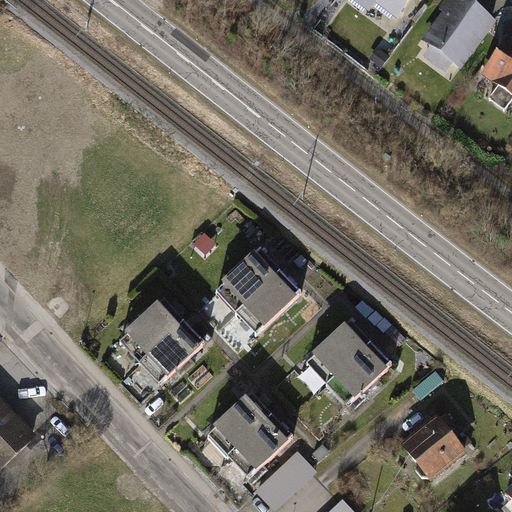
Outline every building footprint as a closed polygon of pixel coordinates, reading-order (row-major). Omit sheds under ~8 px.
[(348,0),(345,5),(364,18),(369,10),(388,24),(404,0),(348,0)] [(491,27),(453,0),(445,0),(435,14),(437,16),(415,47),(422,52),(416,60),(442,80),(449,71),(455,76),(491,27)] [(361,35),(350,28),(342,40),(352,47),(361,35)] [(511,40),(504,35),(474,78),(492,91),(483,104),(501,118),(511,105),(511,40)] [(255,231),(248,224),(237,236),(244,243),(255,231)] [(190,247),(201,259),(211,249),(200,237),(190,247)] [(236,316),(279,276),(258,254),(216,295),(236,316)] [(305,265),(298,259),(292,265),(298,272),(305,265)] [(301,300),(279,276),(236,316),(259,340),(301,300)] [(140,366),(182,325),(162,304),(119,344),(140,366)] [(205,349),(182,325),(140,366),(163,389),(205,349)] [(327,389),(370,349),(349,327),(307,368),(327,389)] [(389,327),(382,334),(397,348),(404,341),(389,327)] [(392,372),(370,349),(327,389),(350,413),(392,372)] [(0,474),(39,438),(0,397),(0,474)] [(227,461),(269,420),(249,399),(206,439),(227,461)] [(437,422),(405,448),(418,465),(417,472),(422,479),(429,480),(431,481),(463,454),(448,436),(456,429),(446,417),(438,423),(437,422)] [(292,444),(269,420),(227,461),(250,484),(292,444)] [(511,440),(511,427),(509,425),(502,433),(511,441),(511,440)] [(275,511),(312,479),(293,458),(252,495),(266,511),(275,511)]
